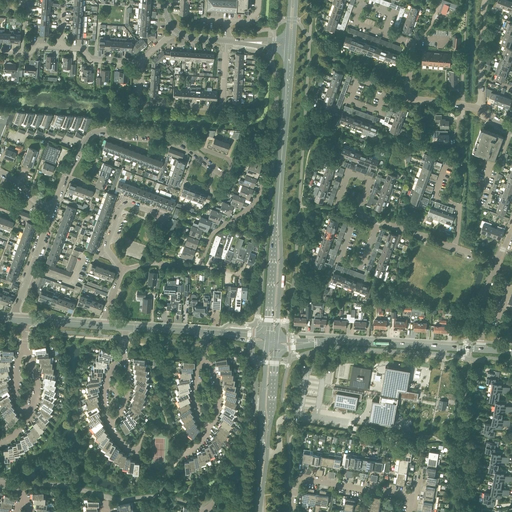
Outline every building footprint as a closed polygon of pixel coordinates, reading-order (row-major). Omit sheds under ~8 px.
[(210,11),(210,10),(224,11),(236,12),(236,11),(237,11),(239,11),(240,11),(241,11),(242,11),(242,10),(243,10),(244,10),(244,9),(245,9),(245,8),(246,8),(246,7),(246,6),(247,6),(247,5),(247,4),(247,2),(247,0),(207,0),(207,8),(207,11),(210,11)] [(457,12),(459,6),(443,0),(442,0),(441,3),(442,3),(439,12),(446,14),(448,8),(454,10),(453,11),(457,12)] [(499,6),(498,9),(500,10),(503,0),(497,0),(497,2),(494,1),(492,7),(495,8),(496,5),(499,6)] [(502,11),(503,8),(506,9),(509,1),(507,0),(503,0),(500,10),(502,11)] [(410,9),(409,12),(417,15),(417,14),(419,9),(420,9),(421,6),(413,3),(412,6),(411,6),(410,9)] [(334,7),(333,11),(341,14),(343,8),(335,5),(334,7)] [(341,14),(333,11),(331,16),(331,17),(339,19),(341,14)] [(409,12),(407,18),(415,20),(417,15),(409,12)] [(328,22),(337,25),(339,19),(331,17),(330,17),(328,22)] [(405,23),(413,26),(415,21),(415,20),(407,18),(405,23)] [(511,22),(506,20),(506,22),(503,28),(511,30),(511,22)] [(338,28),(344,30),(345,28),(341,27),(337,25),(328,22),(327,26),(325,25),(324,28),(334,31),(336,28),(338,28)] [(413,26),(405,23),(403,30),(402,32),(409,35),(410,32),(411,32),(411,30),(413,26)] [(503,30),(505,30),(506,31),(505,34),(511,36),(511,30),(503,28),(503,30)] [(358,40),(356,49),(361,51),(364,43),(366,38),(367,34),(365,33),(364,37),(363,37),(362,42),(358,40)] [(138,41),(143,48),(147,44),(151,40),(148,37),(148,36),(142,35),(142,38),(138,41)] [(453,37),(452,47),(455,49),(458,50),(460,48),(461,38),(459,36),(456,35),(453,37)] [(353,38),(347,36),(343,46),(344,47),(344,45),(350,46),(353,38)] [(501,44),(509,47),(511,41),(500,37),(499,39),(502,40),(501,44)] [(350,46),(355,48),(356,49),(358,40),(353,38),(350,46)] [(143,48),(138,41),(134,45),(132,45),(131,45),(131,50),(133,50),(135,54),(139,50),(140,51),(143,48)] [(382,49),(379,57),(385,59),(388,51),(389,47),(391,43),(389,42),(386,48),(385,50),(382,49)] [(367,53),(370,45),(364,43),(361,51),(367,53)] [(370,45),(367,53),(373,55),(376,47),(370,45)] [(379,57),(382,49),(376,47),(373,55),(379,57)] [(423,50),(422,64),(450,66),(451,53),(423,50)] [(390,61),(393,53),(388,51),(385,59),(390,61)] [(503,58),(511,61),(511,59),(511,55),(502,52),(501,54),(504,55),(503,58)] [(393,53),(390,61),(396,64),(399,55),(393,53)] [(47,56),(47,60),(46,60),(45,61),(45,62),(46,63),(46,67),(52,67),(52,71),(56,71),(57,61),(54,61),(54,57),(47,56)] [(70,69),(70,73),(70,76),(74,76),(74,73),(75,64),(71,64),(71,58),(63,57),(63,68),(70,69)] [(499,61),(498,63),(509,67),(511,61),(503,58),(502,62),(499,61)] [(25,65),(24,72),(34,73),(34,76),(33,76),(33,77),(39,77),(40,60),(34,60),(34,65),(25,65)] [(5,64),(4,73),(11,73),(11,77),(15,77),(14,82),(18,82),(19,76),(20,68),(15,67),(15,64),(12,64),(12,63),(11,62),(9,62),(7,63),(7,64),(5,63),(5,64)] [(498,63),(498,64),(497,68),(499,69),(508,71),(509,67),(498,63)] [(93,81),(93,75),(90,75),(90,71),(91,70),(85,69),(85,66),(82,66),(81,71),(83,71),(83,73),(82,78),(84,78),(84,81),(93,81)] [(498,72),(496,71),(495,73),(506,77),(508,71),(499,69),(498,72)] [(97,77),(96,84),(103,84),(103,80),(108,81),(109,71),(101,70),(100,78),(97,77)] [(333,70),(333,71),(335,72),(333,77),(341,80),(343,74),(333,70)] [(127,83),(128,72),(119,71),(119,72),(115,71),(114,81),(118,81),(118,82),(127,83)] [(450,72),(449,89),(458,89),(459,72),(450,72)] [(494,74),(497,75),(496,79),(504,82),(506,77),(495,73),(494,74)] [(331,83),(339,86),(341,80),(333,77),(331,83)] [(329,82),(328,83),(330,83),(328,89),(336,92),(339,86),(331,83),(329,82)] [(488,101),(491,102),(490,105),(492,105),(496,94),(493,93),(494,92),(486,88),(485,96),(489,97),(488,101)] [(326,95),(334,98),(336,92),(328,89),(326,94),(326,95)] [(324,94),(326,95),(324,101),(332,103),(334,98),(326,95),(326,94),(324,94)] [(492,105),(494,106),(495,103),(498,105),(501,96),(496,94),(492,105)] [(502,109),(506,98),(501,96),(498,105),(501,106),(500,109),(502,109)] [(508,108),(511,100),(506,98),(502,109),(504,110),(505,107),(508,108)] [(324,101),(322,106),(320,105),(320,106),(321,106),(320,109),(328,112),(329,109),(330,110),(331,105),(336,107),(337,105),(332,103),(324,101)] [(349,108),(347,114),(346,116),(342,115),(341,119),(340,118),(336,124),(337,125),(338,125),(339,125),(340,125),(341,124),(342,124),(342,123),(346,125),(348,117),(350,112),(351,108),(349,108)] [(409,111),(399,108),(397,114),(405,117),(407,112),(408,112),(409,111)] [(10,112),(0,111),(0,122),(6,124),(10,126),(15,112),(10,111),(10,112)] [(21,123),(25,112),(15,111),(11,122),(17,124),(17,125),(20,125),(21,123)] [(387,113),(391,114),(391,115),(396,116),(394,120),(402,123),(404,124),(404,123),(403,122),(405,117),(397,114),(392,112),(388,111),(387,113)] [(30,123),(34,113),(25,112),(21,123),(26,124),(26,125),(29,126),(30,123)] [(39,124),(43,113),(34,113),(30,123),(35,125),(35,126),(38,127),(39,124)] [(52,114),(51,114),(43,113),(39,124),(44,126),(47,128),(52,114)] [(60,125),(64,115),(54,114),(53,117),(52,117),(52,120),(51,125),(56,126),(56,127),(59,128),(60,125)] [(69,126),(73,115),(64,115),(60,125),(65,127),(65,128),(68,129),(69,126)] [(79,127),(82,116),(73,115),(69,126),(74,128),(78,130),(79,127)] [(86,130),(90,117),(82,116),(79,127),(83,128),(83,129),(86,130)] [(436,116),(436,122),(441,122),(441,128),(443,128),(449,128),(449,121),(445,121),(445,119),(442,119),(442,116),(436,116)] [(354,119),(348,117),(346,125),(351,127),(354,119)] [(375,117),(373,121),(372,125),(369,133),(375,135),(378,127),(374,126),(376,121),(375,121),(377,117),(375,117)] [(356,131),(357,129),(360,121),(354,119),(351,127),(350,129),(356,131)] [(402,123),(394,120),(392,125),(400,128),(402,123)] [(357,129),(363,131),(366,123),(360,121),(357,129)] [(390,131),(398,134),(400,135),(400,134),(398,134),(400,128),(392,125),(388,124),(384,122),(383,124),(392,127),(390,131)] [(362,133),(363,133),(363,131),(369,133),(372,125),(366,123),(363,131),(362,133)] [(481,129),(473,152),(495,160),(503,137),(481,129)] [(438,143),(443,143),(444,142),(448,142),(449,141),(450,141),(450,137),(449,137),(449,135),(447,135),(444,134),(444,131),(433,130),(433,138),(438,138),(438,142),(439,142),(438,143)] [(219,148),(222,141),(215,138),(212,145),(219,148)] [(106,142),(106,141),(106,140),(103,149),(109,152),(112,144),(112,143),(109,142),(109,143),(106,142)] [(222,141),(219,148),(227,151),(230,143),(222,141)] [(48,142),(42,159),(45,160),(50,162),(52,163),(55,164),(56,161),(59,151),(61,147),(48,142)] [(112,144),(109,152),(114,154),(117,146),(118,145),(115,144),(115,145),(112,144)] [(342,151),(341,155),(347,157),(349,149),(350,149),(350,147),(342,144),(340,151),(342,151)] [(117,146),(114,154),(120,156),(123,148),(123,147),(121,146),(120,147),(117,146)] [(29,147),(23,164),(32,167),(38,150),(29,147)] [(123,148),(120,156),(126,158),(129,150),(129,149),(126,148),(126,149),(123,148)] [(356,148),(356,150),(352,160),(358,162),(361,154),(358,152),(359,149),(356,148)] [(7,149),(4,157),(13,160),(16,153),(7,149)] [(355,151),(350,149),(349,149),(347,157),(352,160),(356,150),(355,151)] [(129,150),(126,158),(131,160),(134,152),(135,151),(132,150),(132,151),(129,150)] [(140,154),(140,153),(138,152),(137,153),(134,152),(131,160),(137,162),(140,154)] [(435,161),(436,158),(437,156),(430,153),(429,155),(424,153),(422,160),(425,161),(441,167),(442,164),(435,161)] [(140,154),(137,162),(142,164),(145,156),(146,156),(146,155),(143,154),(143,155),(140,154)] [(367,156),(368,154),(367,154),(366,156),(361,154),(358,162),(364,164),(367,156)] [(367,175),(369,175),(371,169),(372,167),(376,168),(380,157),(374,155),(373,158),(367,175)] [(145,156),(142,164),(148,166),(151,158),(152,157),(149,156),(149,157),(146,156),(145,156)] [(367,168),(364,174),(367,175),(373,158),(367,156),(364,164),(367,165),(366,168),(367,168)] [(151,158),(148,166),(154,168),(157,160),(157,161),(157,159),(155,158),(154,160),(151,158)] [(174,159),(173,164),(175,165),(184,169),(186,163),(177,160),(174,159)] [(159,170),(163,161),(160,160),(160,162),(157,161),(157,160),(154,168),(159,170)] [(423,166),(432,170),(433,166),(440,169),(441,167),(425,161),(423,166)] [(44,162),(41,171),(51,174),(54,165),(52,164),(52,163),(50,162),(49,164),(44,162)] [(103,163),(103,165),(102,165),(101,168),(101,169),(110,172),(112,166),(103,163)] [(183,172),(184,169),(175,165),(173,171),(180,174),(182,174),(183,172)] [(261,169),(250,165),(246,175),(252,177),(253,174),(258,176),(261,169)] [(328,165),(326,170),(333,173),(338,175),(342,176),(343,174),(339,173),(334,171),(336,167),(328,165)] [(432,170),(423,166),(421,172),(437,178),(438,175),(431,173),(432,170)] [(100,170),(99,174),(108,177),(110,172),(101,169),(100,171),(100,170)] [(326,170),(324,176),(323,176),(331,179),(333,173),(326,170)] [(180,177),(179,177),(180,174),(173,171),(171,177),(180,180),(180,177)] [(394,182),(395,178),(396,179),(398,179),(399,178),(400,176),(399,175),(398,174),(392,172),(391,174),(388,173),(386,179),(394,182)] [(437,178),(421,172),(419,178),(427,181),(429,178),(436,181),(437,178)] [(108,177),(99,174),(98,177),(99,177),(98,180),(106,183),(108,177)] [(257,179),(252,177),(246,175),(242,185),(248,188),(249,184),(254,186),(257,179)] [(176,187),(176,185),(177,186),(178,183),(179,184),(180,180),(171,177),(169,176),(168,177),(168,178),(167,178),(167,179),(167,180),(166,181),(166,182),(166,183),(166,184),(176,187)] [(323,177),(321,182),(329,185),(331,179),(323,176),(323,177)] [(386,179),(381,177),(381,180),(380,180),(385,182),(384,185),(392,188),(394,182),(386,179)] [(419,178),(416,177),(415,180),(417,183),(416,184),(433,190),(434,187),(426,185),(427,181),(419,178)] [(95,185),(95,186),(104,189),(106,183),(98,180),(97,179),(96,182),(97,183),(96,186),(95,185)] [(118,190),(119,189),(121,190),(122,190),(125,183),(119,180),(115,189),(117,190),(118,190)] [(70,183),(71,182),(70,182),(67,191),(73,193),(76,186),(76,184),(74,183),(73,185),(70,183)] [(319,188),(327,191),(329,185),(321,182),(319,188)] [(124,192),(124,191),(127,192),(130,185),(125,183),(122,190),(121,190),(121,191),(124,192)] [(414,190),(423,193),(424,190),(432,193),(433,190),(416,184),(414,190)] [(129,194),(130,193),(133,194),(133,195),(136,187),(130,185),(127,192),(127,193),(129,194)] [(189,187),(183,185),(183,186),(182,189),(180,195),(186,197),(189,187)] [(253,189),(248,188),(242,185),(238,196),(244,198),(246,195),(251,196),(253,189)] [(384,185),(382,191),(392,194),(394,188),(392,188),(384,185)] [(504,191),(511,193),(511,188),(503,185),(502,187),(505,188),(504,191)] [(76,186),(73,193),(78,195),(81,188),(82,188),(82,187),(79,186),(79,187),(76,186)] [(135,195),(138,197),(139,197),(141,189),(136,187),(133,195),(133,194),(132,195),(135,196),(135,195)] [(195,190),(192,189),(193,189),(189,187),(186,197),(191,199),(195,190)] [(316,187),(314,193),(317,194),(329,198),(330,196),(327,195),(329,191),(327,191),(319,188),(316,187)] [(373,187),(372,189),(379,192),(378,192),(381,193),(380,196),(390,200),(392,194),(382,191),(377,189),(373,187)] [(81,188),(78,195),(84,197),(87,190),(88,189),(85,188),(84,189),(82,188),(81,188)] [(141,199),(141,198),(144,199),(147,191),(141,189),(139,197),(138,197),(138,198),(141,199)] [(195,190),(191,199),(190,201),(196,204),(197,201),(200,192),(198,191),(195,189),(195,190)] [(423,193),(412,189),(410,195),(412,196),(428,202),(429,199),(422,196),(423,193)] [(93,191),(90,190),(90,191),(87,190),(84,197),(90,200),(93,191)] [(146,201),(147,200),(150,201),(153,193),(147,191),(144,199),(143,200),(146,201)] [(511,195),(511,193),(504,191),(503,194),(500,193),(499,195),(511,199),(511,195)] [(105,198),(112,201),(114,201),(116,195),(107,192),(105,198)] [(197,201),(196,204),(202,206),(203,203),(204,201),(209,203),(211,196),(204,194),(204,193),(201,192),(200,192),(197,201)] [(152,203),(152,202),(155,203),(158,195),(153,193),(150,201),(149,202),(152,203)] [(226,201),(226,203),(234,206),(236,207),(237,203),(242,205),(245,198),(244,198),(238,196),(234,194),(233,198),(231,198),(230,201),(228,200),(226,201)] [(329,198),(317,194),(315,200),(323,203),(324,199),(326,200),(329,200),(329,198)] [(157,205),(158,204),(161,205),(164,197),(158,195),(155,203),(155,204),(157,205)] [(163,206),(166,207),(167,207),(170,199),(171,197),(165,195),(164,197),(161,205),(160,206),(163,207),(163,206)] [(511,199),(499,195),(499,197),(501,198),(500,201),(509,204),(511,199)] [(380,196),(378,200),(370,197),(369,199),(385,205),(387,200),(389,201),(390,200),(380,196)] [(410,202),(419,205),(419,204),(426,208),(425,207),(427,205),(428,202),(412,196),(410,202)] [(103,204),(110,207),(112,207),(114,201),(112,201),(105,198),(103,204)] [(172,210),(176,201),(170,199),(167,207),(166,207),(166,208),(169,209),(169,208),(172,209),(172,210)] [(369,199),(368,201),(377,204),(375,208),(385,212),(385,211),(383,211),(385,205),(369,199)] [(509,204),(500,201),(499,204),(497,203),(496,205),(507,209),(509,204)] [(216,208),(215,211),(219,212),(223,213),(230,216),(234,206),(226,203),(223,202),(220,209),(217,208),(216,208)] [(436,202),(434,209),(430,208),(430,209),(428,209),(427,211),(429,212),(426,219),(432,222),(433,219),(439,203),(436,202)] [(439,203),(433,219),(439,221),(438,223),(439,223),(439,221),(442,212),(439,211),(442,204),(439,203)] [(101,209),(108,212),(110,213),(112,207),(110,207),(103,204),(101,209)] [(75,208),(67,205),(66,208),(67,208),(66,211),(73,214),(75,208)] [(495,207),(498,208),(497,212),(505,215),(507,209),(496,205),(495,207)] [(439,221),(439,223),(440,221),(445,223),(449,212),(451,207),(448,206),(446,213),(442,212),(439,221)] [(445,223),(451,226),(454,217),(451,215),(454,208),(451,207),(449,212),(445,223)] [(99,215),(106,218),(108,218),(110,213),(108,212),(101,209),(99,215)] [(223,213),(219,212),(215,211),(212,209),(208,220),(212,221),(214,222),(215,219),(220,220),(223,213)] [(64,217),(71,220),(73,214),(66,211),(65,211),(64,213),(65,214),(64,217)] [(97,221),(104,223),(105,224),(108,218),(106,218),(99,215),(97,221)] [(62,223),(69,225),(71,220),(64,217),(63,216),(62,219),(63,219),(62,222),(62,223)] [(197,227),(203,230),(204,226),(209,228),(212,221),(208,220),(200,217),(197,227)] [(337,227),(339,221),(329,217),(328,218),(330,219),(329,224),(337,227)] [(8,219),(5,228),(10,230),(14,222),(11,221),(11,220),(8,219)] [(486,234),(490,223),(482,220),(480,227),(482,227),(480,232),(486,234)] [(95,226),(102,229),(103,230),(105,224),(104,223),(97,221),(95,226)] [(35,225),(27,222),(25,227),(32,230),(33,231),(34,228),(33,228),(34,225),(35,225)] [(60,228),(67,231),(69,225),(62,223),(62,222),(60,222),(60,225),(61,225),(60,228)] [(491,236),(494,227),(491,226),(492,224),(490,223),(486,234),(491,236)] [(327,230),(334,233),(337,227),(329,224),(327,230)] [(92,232),(100,235),(101,235),(103,230),(102,229),(95,226),(92,232)] [(203,230),(197,227),(192,226),(188,236),(194,238),(195,235),(200,237),(203,230)] [(496,238),(500,227),(498,226),(497,229),(494,227),(491,236),(496,238)] [(32,234),(31,233),(32,230),(25,227),(23,233),(30,236),(31,237),(32,234)] [(501,240),(504,231),(501,230),(502,227),(500,227),(496,238),(501,240)] [(60,228),(58,228),(57,230),(59,231),(58,234),(65,237),(67,231),(60,228)] [(325,229),(324,230),(326,230),(324,236),(332,239),(334,233),(327,230),(325,229)] [(90,237),(98,240),(99,241),(101,235),(100,235),(92,232),(90,237)] [(220,258),(221,255),(223,249),(218,247),(221,238),(226,240),(227,239),(228,235),(228,234),(223,232),(222,232),(219,234),(218,236),(216,235),(210,252),(215,254),(214,257),(220,259),(220,258)] [(388,236),(383,235),(379,233),(379,235),(398,242),(401,235),(395,233),(394,234),(389,232),(388,236)] [(30,239),(29,239),(30,236),(23,233),(20,239),(28,241),(28,242),(29,242),(30,239)] [(56,240),(63,242),(65,237),(58,234),(56,233),(55,236),(57,236),(56,239),(56,240)] [(232,257),(232,256),(233,253),(228,251),(233,237),(228,235),(227,239),(226,240),(223,249),(221,255),(226,257),(224,260),(230,262),(232,257)] [(378,237),(386,241),(385,244),(393,247),(393,248),(395,248),(396,248),(398,242),(379,235),(378,237)] [(199,240),(194,238),(188,236),(184,246),(190,248),(191,245),(196,247),(199,240)] [(324,236),(322,241),(322,242),(330,245),(332,239),(324,236)] [(88,243),(96,246),(97,246),(99,241),(98,240),(90,237),(88,243)] [(256,256),(250,254),(255,239),(250,237),(245,252),(244,257),(248,259),(246,264),(252,266),(256,256)] [(244,240),(239,238),(233,253),(232,256),(237,258),(236,259),(242,261),(244,257),(245,252),(240,250),(244,240)] [(28,245),(27,245),(28,242),(28,241),(20,239),(18,244),(26,247),(27,248),(28,245)] [(54,245),(61,248),(63,242),(56,240),(56,239),(54,239),(53,242),(55,242),(54,245)] [(337,254),(337,251),(331,249),(332,249),(329,248),(330,245),(322,242),(322,241),(320,241),(322,242),(320,248),(328,250),(332,252),(337,254)] [(88,243),(86,249),(95,252),(97,246),(96,246),(88,243)] [(26,251),(25,250),(26,247),(18,244),(16,250),(24,253),(25,253),(26,251)] [(393,247),(385,244),(383,250),(391,253),(393,248),(393,247)] [(54,245),(52,245),(51,247),(53,248),(51,251),(59,254),(61,248),(54,245)] [(195,250),(190,248),(184,246),(180,257),(186,259),(188,255),(193,257),(195,250)] [(320,248),(320,247),(318,253),(326,256),(327,252),(331,254),(332,252),(328,250),(320,248)] [(374,249),(378,251),(380,251),(380,252),(382,252),(381,256),(389,259),(390,260),(391,259),(389,258),(391,253),(383,250),(378,248),(374,247),(374,249)] [(24,256),(23,256),(24,253),(16,250),(14,255),(22,258),(23,259),(24,256)] [(51,251),(50,250),(49,253),(50,253),(49,256),(57,259),(59,254),(51,251)] [(316,252),(316,253),(318,254),(316,259),(324,262),(326,256),(318,253),(316,252)] [(21,261),(22,258),(14,255),(12,261),(20,264),(21,264),(22,262),(21,261)] [(46,262),(55,265),(57,259),(49,256),(48,256),(47,259),(48,259),(47,262),(46,262)] [(389,259),(381,256),(378,262),(387,265),(389,259)] [(320,267),(322,268),(323,264),(325,265),(332,267),(332,265),(328,264),(328,263),(324,262),(316,259),(314,265),(312,264),(311,268),(313,268),(319,271),(320,267)] [(20,267),(19,267),(20,264),(12,261),(10,267),(18,269),(18,270),(19,270),(20,267)] [(387,265),(378,262),(376,268),(384,270),(385,270),(387,265)] [(92,263),(89,272),(94,275),(97,267),(98,267),(98,266),(95,265),(95,266),(92,265),(92,264),(92,263)] [(18,273),(17,273),(18,270),(18,269),(10,267),(8,272),(16,275),(17,276),(18,273)] [(100,268),(98,267),(97,267),(94,275),(100,277),(103,269),(104,268),(101,267),(100,268)] [(343,273),(345,267),(343,267),(342,271),(340,275),(337,283),(343,285),(345,280),(346,277),(342,276),(343,273)] [(384,270),(376,268),(374,274),(378,275),(382,277),(384,277),(387,271),(385,270),(384,270)] [(106,270),(103,269),(100,277),(106,279),(108,271),(109,271),(109,270),(106,269),(106,270)] [(355,271),(353,270),(350,276),(349,278),(346,277),(345,280),(343,285),(342,287),(343,287),(343,285),(349,287),(351,280),(355,271)] [(112,272),(109,271),(108,271),(106,279),(110,280),(111,281),(111,280),(114,272),(112,271),(112,272)] [(355,277),(357,272),(355,271),(351,280),(349,287),(352,289),(351,291),(354,292),(354,291),(354,292),(355,290),(355,289),(358,281),(354,280),(355,278),(355,277)] [(16,279),(14,278),(16,275),(8,272),(6,278),(12,280),(15,281),(15,280),(16,279)] [(149,272),(148,284),(156,285),(157,277),(157,273),(149,272)] [(333,276),(332,275),(330,280),(331,281),(330,284),(336,286),(337,283),(340,275),(334,273),(333,276)] [(367,280),(365,279),(363,283),(360,292),(366,293),(365,295),(369,297),(372,287),(366,284),(367,280)] [(168,281),(167,286),(164,286),(164,294),(171,294),(171,301),(178,301),(178,302),(179,302),(180,301),(180,299),(180,294),(180,292),(181,285),(175,285),(175,281),(168,281)] [(355,289),(355,290),(360,292),(363,283),(358,281),(355,289)] [(230,296),(236,297),(236,293),(236,287),(236,286),(230,286),(230,292),(225,292),(224,310),(229,311),(230,296)] [(241,287),(241,293),(236,293),(236,297),(235,307),(235,311),(240,311),(241,297),(247,297),(247,287),(241,287)] [(48,290),(47,293),(44,300),(43,300),(43,301),(46,302),(46,301),(49,302),(52,295),(53,292),(48,290)] [(40,299),(43,300),(44,300),(47,293),(41,291),(38,300),(40,300),(40,299)] [(213,294),(213,302),(211,302),(211,307),(212,307),(212,309),(220,309),(221,291),(213,291),(213,294)] [(8,296),(5,303),(4,304),(5,304),(5,305),(10,307),(14,296),(11,295),(11,297),(8,296)] [(49,302),(49,304),(51,304),(51,305),(54,306),(58,297),(52,295),(49,302)] [(86,297),(80,295),(77,304),(79,305),(83,307),(83,306),(86,297)] [(86,306),(88,307),(89,307),(92,300),(92,297),(87,295),(86,297),(83,306),(85,307),(86,306)] [(204,296),(204,298),(203,298),(203,302),(204,302),(203,307),(200,306),(199,316),(200,316),(200,317),(202,317),(202,316),(203,316),(203,314),(206,314),(206,303),(209,304),(209,297),(204,296)] [(57,305),(60,307),(61,307),(63,299),(58,297),(54,306),(57,307),(57,305)] [(63,307),(66,309),(69,301),(70,299),(64,297),(63,299),(61,307),(60,307),(60,308),(63,309),(63,307)] [(143,299),(142,311),(150,312),(151,299),(143,299)] [(199,316),(200,306),(196,306),(197,299),(192,299),(192,304),(190,304),(190,307),(193,307),(193,314),(195,314),(195,316),(196,316),(197,317),(198,317),(199,316)] [(91,308),(94,309),(97,302),(92,300),(89,307),(88,307),(88,308),(91,309),(91,308)] [(69,310),(72,311),(71,312),(72,312),(75,303),(69,301),(66,309),(66,310),(68,311),(69,310)] [(167,310),(171,311),(174,311),(176,312),(176,313),(176,315),(181,315),(181,303),(178,303),(178,302),(178,301),(171,301),(171,303),(167,303),(167,310)] [(97,310),(100,311),(99,312),(100,312),(103,304),(97,302),(94,309),(94,310),(96,311),(97,310)] [(361,319),(360,329),(366,329),(366,326),(367,326),(370,326),(371,321),(367,320),(367,319),(363,318),(363,312),(365,312),(365,308),(362,308),(361,312),(361,316),(361,319)] [(350,381),(349,387),(366,390),(367,390),(371,371),(371,369),(356,366),(354,366),(353,366),(350,381)] [(372,400),(370,416),(372,417),(371,421),(391,424),(392,420),(394,420),(395,413),(398,397),(417,400),(418,393),(407,391),(410,375),(407,374),(408,370),(388,367),(387,371),(385,370),(381,393),(381,395),(380,397),(380,401),(372,400)] [(493,371),(493,373),(488,372),(487,377),(496,379),(496,377),(499,377),(500,372),(493,371)] [(146,376),(145,375),(136,373),(135,377),(137,378),(147,381),(148,379),(146,378),(146,376)] [(135,382),(137,383),(144,386),(147,381),(137,378),(135,382)] [(45,382),(43,386),(45,387),(53,390),(55,385),(53,384),(45,382)] [(137,383),(134,387),(136,388),(144,392),(146,387),(144,386),(137,383)] [(0,393),(7,390),(9,389),(7,385),(0,387),(0,393)] [(177,389),(179,394),(187,391),(189,391),(188,386),(179,389),(177,389)] [(53,395),(55,391),(53,390),(45,387),(43,391),(45,392),(53,395)] [(143,398),(146,393),(144,392),(136,388),(134,392),(135,393),(143,398)] [(336,397),(335,402),(334,404),(334,405),(338,406),(337,410),(347,412),(347,411),(347,408),(356,409),(357,400),(361,401),(362,394),(333,389),(332,396),(333,396),(336,397)] [(0,399),(1,399),(8,395),(9,394),(7,390),(0,393),(0,399)] [(176,398),(178,401),(180,400),(187,396),(189,396),(187,391),(179,394),(177,395),(178,397),(176,398)] [(52,401),(54,396),(53,395),(45,392),(43,396),(44,397),(52,401)] [(135,393),(133,397),(134,398),(141,403),(144,399),(143,398),(135,393)] [(226,393),(224,398),(226,398),(234,402),(236,397),(234,396),(226,393)] [(0,399),(0,401),(2,405),(9,400),(11,399),(8,395),(1,399),(0,399)] [(98,400),(96,395),(88,398),(86,399),(88,404),(96,400),(98,400)] [(190,401),(187,396),(180,400),(178,401),(180,406),(188,402),(190,401)] [(51,407),(54,402),(52,401),(44,397),(42,401),(43,402),(51,407)] [(139,408),(143,404),(141,403),(134,398),(131,402),(133,403),(139,408)] [(226,398),(224,403),(226,404),(233,407),(236,402),(234,402),(226,398)] [(12,403),(9,400),(2,405),(0,406),(4,410),(10,405),(12,403)] [(85,408),(87,410),(89,409),(96,405),(98,405),(96,400),(88,404),(86,404),(88,407),(85,408)] [(49,412),(52,408),(51,407),(43,402),(41,406),(42,407),(49,412)] [(190,405),(188,402),(180,406),(179,406),(181,411),(189,407),(190,405)] [(137,414),(141,410),(139,408),(133,403),(130,406),(131,408),(137,414)] [(233,413),(235,408),(233,407),(226,404),(223,408),(225,409),(233,413)] [(4,410),(2,411),(6,415),(12,409),(14,408),(10,405),(4,410)] [(86,413),(88,416),(90,415),(97,410),(99,409),(96,405),(89,409),(87,410),(88,412),(86,413)] [(47,417),(51,413),(49,412),(42,407),(39,410),(41,412),(47,417)] [(191,410),(189,407),(181,411),(180,412),(183,417),(190,412),(191,410)] [(131,408),(128,411),(129,412),(135,419),(139,415),(137,414),(131,408)] [(16,413),(12,409),(6,415),(5,417),(9,420),(14,414),(16,413)] [(231,418),(234,414),(233,413),(225,409),(223,413),(224,414),(231,418)] [(100,414),(97,410),(90,415),(88,416),(91,420),(98,415),(100,414)] [(37,415),(39,416),(45,422),(48,419),(47,417),(41,412),(37,415)] [(132,423),(136,420),(135,419),(129,412),(125,415),(127,417),(132,423)] [(193,415),(190,412),(183,417),(181,418),(185,422),(191,416),(193,415)] [(17,416),(14,414),(9,420),(7,422),(9,423),(12,425),(10,427),(11,427),(18,417),(17,416)] [(230,424),(233,419),(231,418),(224,414),(221,417),(223,419),(230,424)] [(101,419),(98,415),(91,420),(89,421),(93,426),(99,420),(101,419)] [(42,427),(46,424),(45,422),(39,416),(35,419),(36,421),(42,427)] [(183,423),(185,425),(183,426),(186,429),(187,427),(193,421),(195,420),(191,416),(185,422),(183,423)] [(129,428),(133,425),(132,423),(127,417),(123,419),(124,421),(129,428)] [(228,429),(231,425),(230,424),(223,419),(220,422),(221,423),(228,429)] [(91,427),(93,429),(91,430),(93,432),(95,431),(101,425),(103,424),(99,420),(93,426),(91,427)] [(39,432),(43,429),(42,427),(36,421),(33,424),(34,425),(39,432)] [(129,433),(128,431),(130,430),(129,428),(124,421),(120,424),(126,434),(129,433)] [(197,424),(193,421),(187,427),(186,429),(188,430),(186,432),(188,434),(195,426),(197,424)] [(221,423),(218,427),(219,428),(225,434),(229,430),(228,429),(221,423)] [(34,425),(30,428),(31,429),(35,437),(40,434),(39,432),(34,425)] [(93,432),(97,436),(103,430),(104,428),(101,425),(95,431),(93,432)] [(191,439),(199,429),(195,426),(188,434),(192,437),(191,438),(191,439)] [(216,431),(217,433),(223,439),(224,441),(226,439),(225,437),(227,436),(225,434),(219,428),(216,431)] [(483,433),(485,433),(484,436),(494,438),(495,432),(492,432),(493,430),(484,428),(483,433)] [(31,429),(27,432),(28,433),(32,441),(37,438),(35,437),(31,429)] [(107,433),(103,430),(97,436),(96,437),(100,441),(105,434),(107,433)] [(28,445),(33,443),(32,441),(28,433),(23,435),(24,437),(28,445)] [(220,444),(224,441),(223,439),(217,433),(213,435),(215,437),(220,444)] [(109,437),(105,434),(100,441),(99,443),(103,446),(108,439),(109,437)] [(24,449),(29,447),(28,445),(24,437),(20,439),(21,441),(24,449)] [(215,437),(211,440),(212,441),(216,448),(221,446),(220,444),(215,437)] [(112,441),(108,439),(103,446),(102,447),(107,450),(111,443),(112,441)] [(486,447),(495,448),(495,446),(498,447),(499,441),(492,440),(492,443),(487,442),(486,447)] [(21,441),(16,442),(17,444),(19,452),(24,451),(24,449),(21,441)] [(213,453),(217,450),(216,448),(212,441),(208,443),(209,445),(213,453)] [(115,445),(111,443),(107,450),(105,452),(110,454),(114,447),(115,445)] [(204,447),(205,449),(209,459),(212,457),(211,456),(214,455),(213,453),(209,445),(204,447)] [(119,449),(114,447),(110,454),(109,456),(114,458),(118,451),(119,449)] [(201,451),(201,452),(205,462),(208,461),(207,460),(209,459),(205,449),(201,451)] [(304,450),(304,453),(302,462),(306,462),(304,473),(307,474),(308,468),(309,463),(310,454),(311,451),(304,450)] [(114,458),(113,460),(119,462),(121,454),(122,452),(118,451),(114,458)] [(201,452),(197,454),(197,456),(200,464),(200,466),(203,465),(203,463),(205,462),(201,452)] [(315,464),(321,465),(322,456),(323,453),(317,452),(316,455),(315,464)] [(346,453),(346,456),(345,465),(351,466),(353,454),(346,453)] [(118,464),(123,465),(125,457),(126,455),(121,454),(119,462),(118,464)] [(327,466),(333,467),(335,455),(329,454),(329,457),(327,466)] [(341,456),(335,455),(333,467),(339,468),(341,459),(341,456)] [(359,455),(357,467),(363,468),(365,456),(359,455)] [(371,457),(365,456),(363,468),(369,469),(371,460),(371,457)] [(369,469),(375,470),(377,461),(377,458),(371,457),(371,460),(369,469)] [(425,459),(425,463),(427,463),(436,465),(439,465),(440,459),(437,459),(428,457),(426,457),(425,459)] [(400,459),(399,465),(408,466),(411,467),(411,464),(411,463),(408,462),(409,460),(402,459),(400,459)] [(384,462),(377,461),(375,470),(383,471),(385,471),(386,463),(384,463),(384,462)] [(423,473),(426,473),(425,476),(434,477),(435,471),(420,469),(420,472),(423,472),(423,473)] [(412,477),(409,476),(406,476),(407,473),(398,471),(397,477),(406,479),(409,480),(409,479),(412,480),(412,477)] [(425,479),(422,479),(422,481),(436,484),(437,477),(434,477),(425,476),(425,479)] [(422,485),(423,485),(422,488),(438,490),(439,484),(436,484),(422,481),(422,485)] [(420,491),(420,494),(437,496),(438,490),(422,488),(422,491),(420,491)] [(304,493),(303,495),(302,503),(309,504),(311,489),(308,489),(308,490),(305,489),(304,493)] [(311,506),(312,503),(315,503),(316,495),(313,494),(314,490),(311,489),(309,504),(308,505),(311,506)] [(321,504),(323,491),(320,490),(320,495),(316,495),(315,503),(321,504)] [(420,494),(420,497),(421,497),(420,500),(436,503),(437,496),(420,494)] [(354,499),(346,498),(345,504),(360,507),(360,504),(357,503),(357,498),(354,497),(354,499)] [(484,503),(484,505),(493,507),(494,502),(492,502),(492,499),(483,498),(482,502),(484,503)] [(420,503),(418,503),(418,506),(432,508),(435,509),(436,503),(420,500),(420,503)]
